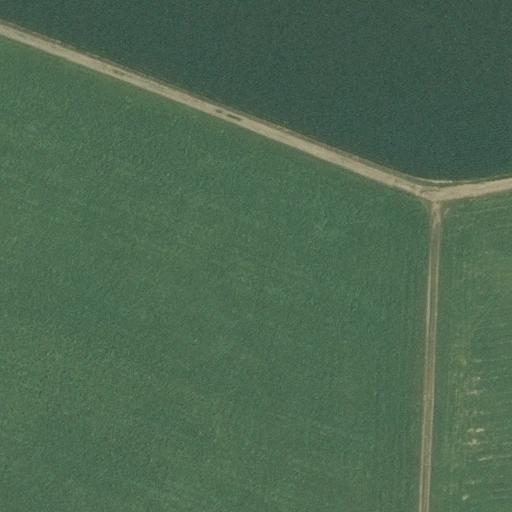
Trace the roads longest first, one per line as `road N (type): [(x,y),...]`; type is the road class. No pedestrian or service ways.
road 1 (track): [(511,188),(441,200),(0,32)]
road 2 (track): [(422,511),(441,200)]
